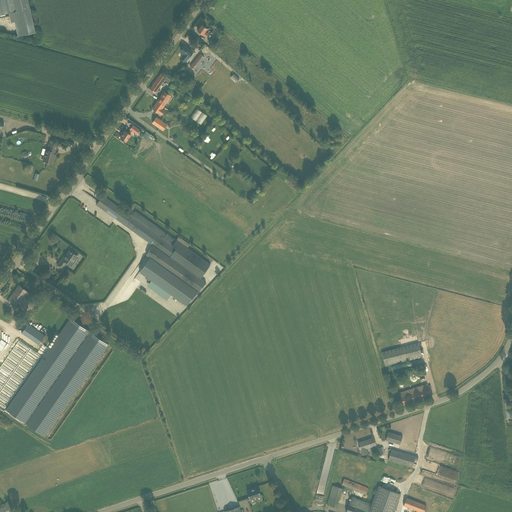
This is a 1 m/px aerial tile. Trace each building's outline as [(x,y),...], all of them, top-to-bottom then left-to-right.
[(0,0),(0,13),(13,11),(18,34),(34,31),(27,0),(0,0)] [(205,31),(207,28),(202,25),(197,31),(202,34),(203,34),(206,37),(208,34),(205,31)] [(220,34),(214,29),(210,33),(216,38),(220,34)] [(181,51),(184,54),(181,57),(185,61),(186,60),(187,61),(191,57),(189,56),(193,52),(185,46),(184,47),(183,46),(181,49),(182,49),(181,51)] [(193,63),(197,66),(199,68),(201,66),(201,67),(203,65),(202,64),(208,57),(206,55),(202,52),(193,63)] [(233,73),(230,77),(236,82),(239,84),(241,80),(239,79),(233,73)] [(155,93),(166,78),(160,74),(150,89),(155,93)] [(164,91),(152,108),(159,113),(161,114),(164,110),(162,108),(171,96),(164,91)] [(202,124),(208,114),(197,108),(191,117),(202,124)] [(163,130),(167,124),(156,117),(152,122),(163,130)] [(211,126),(215,131),(219,127),(215,122),(211,126)] [(130,129),(128,132),(125,130),(120,138),(126,142),(133,131),(137,134),(140,130),(133,125),(130,129)] [(46,149),(43,161),(52,163),(54,155),(55,155),(58,146),(49,143),(48,150),(46,149)] [(126,213),(110,201),(103,209),(153,245),(146,254),(150,257),(139,272),(186,305),(206,283),(200,279),(210,264),(187,248),(188,246),(190,244),(178,237),(177,238),(176,240),(155,225),(152,228),(148,225),(150,221),(135,211),(136,212),(133,215),(133,214),(132,216),(126,213)] [(70,265),(77,256),(70,250),(65,257),(64,257),(57,265),(62,269),(66,263),(70,265)] [(9,299),(13,302),(17,305),(23,296),(30,301),(34,296),(27,291),(19,285),(9,299)] [(17,394),(6,410),(44,436),(109,345),(71,318),(22,386),(17,394)] [(37,330),(31,325),(28,323),(26,325),(25,328),(22,332),(31,339),(37,330)] [(10,333),(5,340),(31,356),(36,349),(10,333)] [(422,357),(418,343),(382,352),(385,366),(422,357)] [(10,360),(13,355),(1,346),(0,347),(0,360),(6,365),(10,360)] [(423,388),(400,395),(403,404),(430,395),(427,383),(422,385),(423,388)] [(388,432),(387,437),(386,440),(400,444),(402,436),(388,432)] [(366,448),(370,446),(376,445),(375,442),(373,438),(358,443),(360,450),(361,455),(368,453),(366,448)] [(388,460),(412,467),(414,460),(417,461),(418,456),(391,449),(388,460)] [(342,485),(366,494),(368,487),(344,478),(342,485)] [(342,488),(333,485),(327,504),(336,507),(342,488)] [(393,511),(400,494),(379,485),(371,506),(369,506),(367,511),(368,511),(393,511)] [(254,488),(247,491),(250,499),(261,495),(258,486),(254,487),(254,488)] [(369,506),(370,503),(352,496),(346,511),(368,511),(367,511),(369,506)] [(406,497),(403,505),(420,511),(423,511),(426,505),(406,497)] [(8,501),(0,506),(0,511),(8,511),(13,509),(8,501)]
